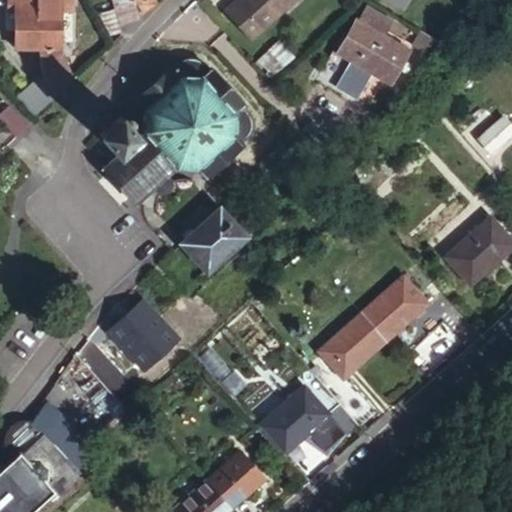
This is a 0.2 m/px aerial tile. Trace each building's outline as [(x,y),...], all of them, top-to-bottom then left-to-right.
[(33,0),(3,0),(4,15),(13,15),(15,51),(38,50),(33,0)] [(54,98),(59,94),(62,90),(71,83),(60,48),(57,14),(68,13),(67,0),(33,0),(38,50),(41,83),(54,98)] [(120,27),(140,20),(131,2),(130,0),(110,0),(114,10),(120,27)] [(140,20),(155,7),(151,0),(131,2),(140,20)] [(294,0),(238,0),(226,12),(252,39),(294,0)] [(122,34),(120,27),(114,10),(98,15),(110,37),(122,34)] [(405,50),(354,20),(334,53),(386,82),(405,50)] [(511,35),(495,50),(511,69),(511,35)] [(281,45),(259,63),(273,79),(294,60),(281,45)] [(15,51),(37,79),(41,83),(38,50),(15,51)] [(175,63),(131,101),(133,104),(120,115),(119,114),(110,123),(109,121),(107,121),(104,120),(102,121),(100,123),(99,125),(99,127),(99,130),(100,132),(98,134),(116,154),(102,168),(134,204),(174,169),(193,170),(202,180),(240,146),(238,144),(244,138),(246,136),(249,131),(249,127),(249,121),(248,117),(245,113),(240,109),(242,106),(211,73),(209,74),(198,63),(193,59),(188,58),(183,59),(179,61),(175,63)] [(35,115),(54,98),(41,83),(37,79),(17,96),(35,115)] [(28,127),(11,107),(0,117),(0,122),(16,139),(27,128),(28,127)] [(511,132),(511,129),(503,118),(478,140),(489,152),(511,132)] [(335,146),(311,121),(298,134),(322,159),(335,146)] [(298,165),(280,145),(259,165),(277,185),(298,165)] [(386,183),(375,172),(355,192),(366,203),(386,183)] [(247,238),(219,208),(183,241),(210,271),(247,238)] [(511,247),(511,244),(488,218),(442,258),(468,287),(511,247)] [(400,278),(358,315),(383,342),(425,305),(400,278)] [(179,344),(140,303),(109,334),(147,374),(179,344)] [(383,342),(358,315),(316,352),(340,380),(383,342)] [(302,387),(259,425),(284,453),(327,414),(302,387)] [(60,418),(45,401),(27,424),(39,437),(60,418)] [(39,437),(74,478),(89,463),(98,454),(62,415),(60,418),(39,437)] [(0,511),(33,511),(74,478),(39,437),(27,424),(8,441),(19,455),(0,471),(0,511)] [(208,481),(231,506),(263,478),(239,453),(208,481)] [(175,511),(224,511),(231,506),(208,481),(174,510),(175,511)]
